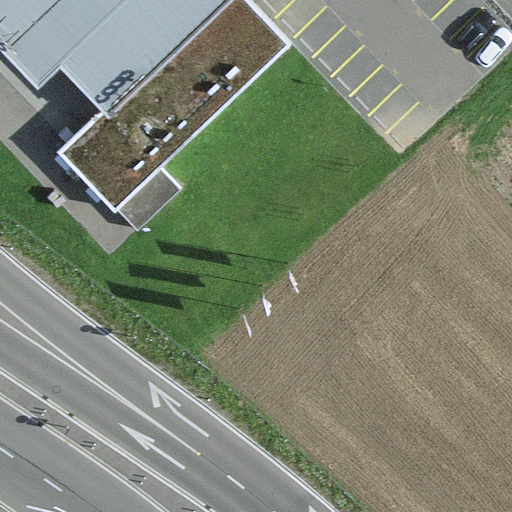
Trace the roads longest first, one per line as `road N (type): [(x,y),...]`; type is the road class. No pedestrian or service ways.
road 1 (motorway): [(263,497),(0,276)]
road 2 (motorway): [(263,497),(189,463),(0,338)]
